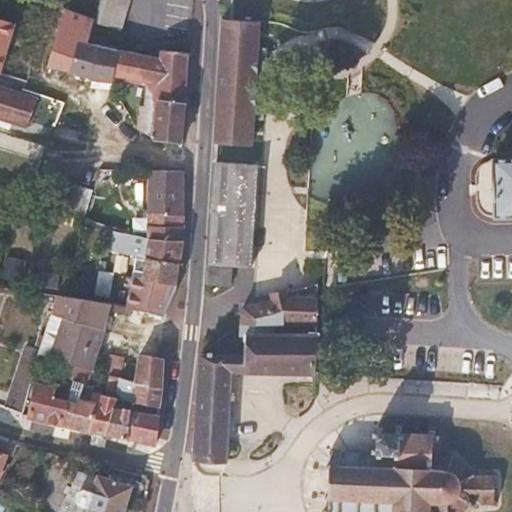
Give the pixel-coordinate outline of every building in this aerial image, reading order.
[(100,0),(95,20),(122,28),(130,0),(100,0)] [(95,20),(65,10),(48,67),(77,75),(93,81),(113,83),(115,76),(122,52),(88,45),(95,20)] [(252,146),(259,23),(231,20),(222,20),(215,144),(252,146)] [(0,73),(14,77),(36,83),(37,78),(43,55),(23,49),(21,56),(0,50),(0,73)] [(185,102),(188,54),(164,51),(163,60),(122,52),(115,76),(147,82),(145,106),(140,106),(137,129),(155,138),(183,142),(187,103),(185,102)] [(32,129),(41,102),(2,90),(0,89),(0,118),(15,123),(32,129)] [(15,123),(0,118),(0,127),(12,132),(15,123)] [(251,164),(252,146),(215,144),(214,162),(251,164)] [(511,159),(495,161),(496,218),(511,217),(511,159)] [(251,267),(257,164),(251,164),(214,162),(209,265),(233,266),(251,267)] [(184,173),(150,172),(149,211),(184,217),(184,173)] [(70,214),(78,186),(55,180),(49,208),(53,209),(70,214)] [(85,218),(92,190),(78,186),(70,214),(85,218)] [(184,242),(184,217),(149,211),(149,239),(184,242)] [(180,265),(184,242),(149,239),(146,258),(180,265)] [(104,250),(101,260),(126,264),(128,254),(104,250)] [(146,258),(143,278),(176,285),(180,265),(146,258)] [(13,266),(5,264),(3,278),(10,280),(13,266)] [(232,286),(233,266),(209,265),(208,284),(232,286)] [(99,269),(95,286),(112,289),(115,272),(99,269)] [(112,289),(111,290),(124,292),(128,275),(115,272),(112,289)] [(61,276),(39,273),(37,285),(59,289),(61,276)] [(134,276),(128,309),(130,309),(166,316),(176,285),(143,278),(134,276)] [(317,333),(318,281),(271,294),(271,300),(242,308),(241,322),(240,333),(242,333),(317,333)] [(110,310),(112,305),(108,304),(91,300),(64,296),(57,295),(52,314),(65,318),(77,321),(104,330),(110,310)] [(129,315),(130,309),(128,309),(112,305),(110,310),(129,315)] [(53,356),(65,318),(52,314),(42,350),(41,352),(53,356)] [(65,360),(77,321),(65,318),(53,356),(65,360)] [(92,370),(104,330),(77,321),(65,360),(79,365),(92,370)] [(200,353),(195,458),(226,460),(231,373),(316,377),(317,333),(242,333),(241,354),(202,353),(200,353)] [(41,352),(42,350),(28,346),(7,407),(24,414),(41,352)] [(112,354),(107,374),(112,376),(121,378),(126,357),(112,354)] [(162,390),(164,357),(144,354),(141,354),(138,383),(162,390)] [(121,378),(112,376),(108,390),(118,392),(121,378)] [(63,424),(69,400),(53,396),(55,386),(37,383),(30,416),(63,424)] [(159,409),(162,390),(138,383),(135,403),(159,409)] [(96,407),(91,404),(93,394),(83,391),(80,402),(69,400),(63,424),(91,430),(96,407)] [(116,399),(93,394),(91,404),(96,407),(91,430),(108,434),(114,407),(116,399)] [(127,438),(133,411),(114,407),(108,434),(127,438)] [(155,445),(158,417),(133,411),(127,438),(155,445)] [(468,511),(474,507),(477,510),(479,509),(479,506),(496,506),(497,478),(480,478),(479,477),(481,475),(477,471),(475,473),(464,461),(465,459),(461,456),(459,459),(454,457),(439,457),(439,451),(434,451),(434,435),(432,435),(432,431),(426,431),(426,434),(404,434),(404,430),(399,430),(399,435),(385,434),(385,429),(380,429),(380,438),(375,438),(375,442),(366,442),(366,438),(361,438),(361,442),(353,442),(353,438),(347,438),(347,441),(340,441),(340,437),(334,437),(334,441),(333,441),(331,508),(339,508),(339,502),(357,503),(357,509),(364,509),(364,504),(377,504),(377,510),(384,510),(384,505),(394,505),(393,511),(468,511)] [(125,511),(133,487),(71,470),(61,510),(64,511),(125,511)]
